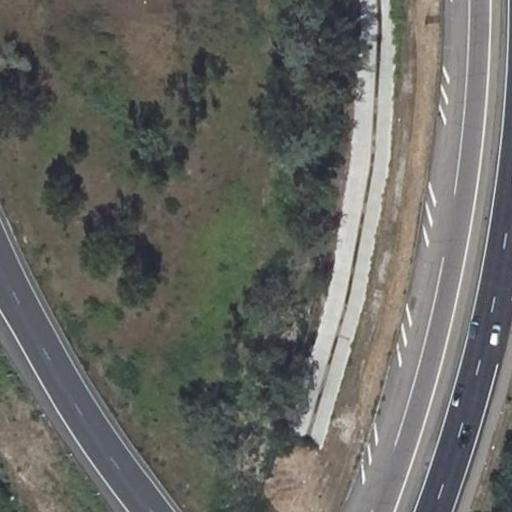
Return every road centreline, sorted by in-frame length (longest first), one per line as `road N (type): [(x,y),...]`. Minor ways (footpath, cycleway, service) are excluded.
road 1 (motorway): [(481,0),(473,146),(455,270),(385,511)]
road 2 (motorway): [(434,511),(485,340),(511,200)]
road 3 (trunk): [(0,266),(94,438),(151,511)]
